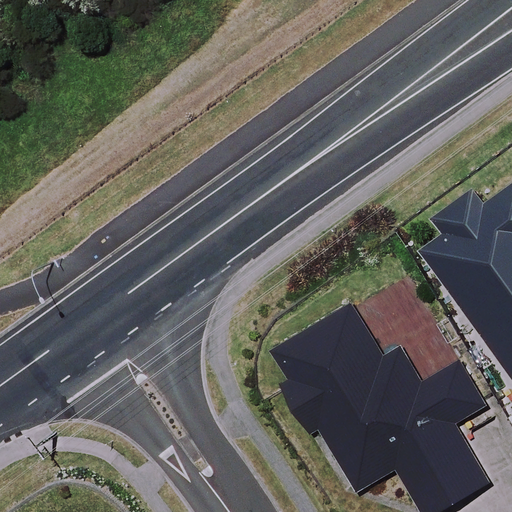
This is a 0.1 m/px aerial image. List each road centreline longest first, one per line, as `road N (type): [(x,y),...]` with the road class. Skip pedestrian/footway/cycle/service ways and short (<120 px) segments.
road 1 (residential): [(99,315),(511,15)]
road 2 (residential): [(99,315),(231,511)]
road 3 (residential): [(0,385),(99,315)]
